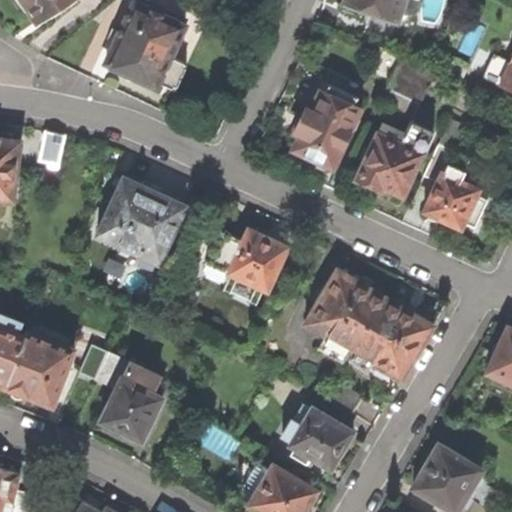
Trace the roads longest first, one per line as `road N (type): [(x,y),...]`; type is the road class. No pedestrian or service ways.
road 1 (residential): [(491,290),(223,163)]
road 2 (residential): [(491,290),(476,302),(351,511)]
road 3 (residential): [(223,163),(99,115),(0,98)]
road 4 (residential): [(0,426),(89,454),(188,511)]
road 5 (residential): [(301,0),(223,163)]
